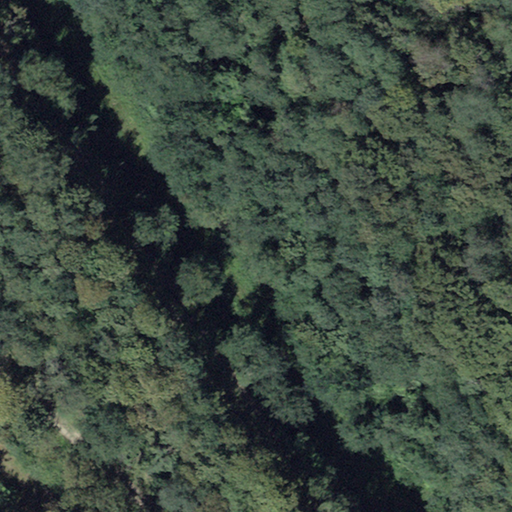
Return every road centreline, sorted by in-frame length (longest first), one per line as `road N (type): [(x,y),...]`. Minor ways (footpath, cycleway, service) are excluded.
road 1 (track): [(301,511),(0,77)]
road 2 (track): [(161,511),(0,340)]
